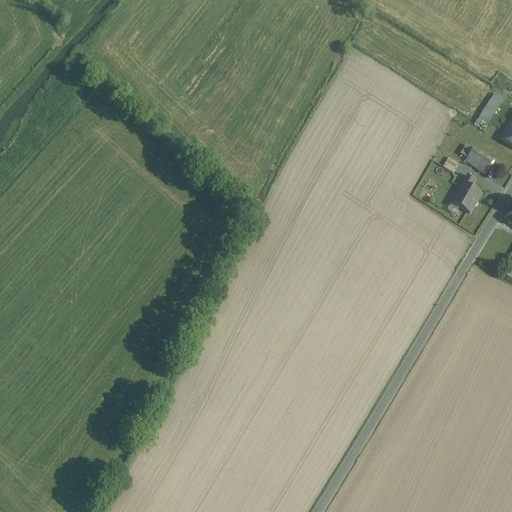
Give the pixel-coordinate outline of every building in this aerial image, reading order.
[(496,95),(476,124),(485,131),(505,101),(496,95)] [(511,120),(500,140),(511,147),(511,120)] [(474,149),(465,161),(465,162),(485,175),(494,162),(474,149)] [(458,164),(449,159),(443,169),(452,174),(458,164)] [(467,177),(461,188),(462,189),(454,202),(460,206),(459,209),(469,215),(481,195),(471,189),(476,181),(467,177)]
